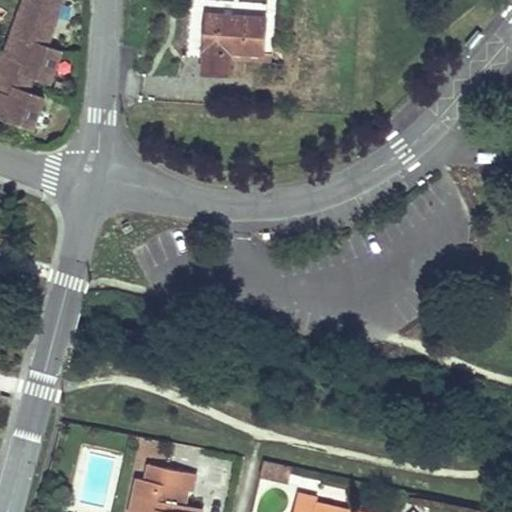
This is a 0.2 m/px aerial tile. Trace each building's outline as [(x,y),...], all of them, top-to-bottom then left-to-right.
[(46,47),(63,0),(33,0),(29,13),(34,15),(32,21),(19,17),(9,43),(9,44),(9,45),(9,46),(10,47),(10,48),(11,48),(12,49),(17,51),(14,59),(24,62),(21,71),(33,75),(50,82),(61,51),(46,47)] [(25,0),(19,17),(32,21),(34,15),(29,13),(33,0),(25,0)] [(190,0),(187,54),(203,55),(202,71),(228,73),(229,58),(230,51),(263,54),(266,17),(263,17),(264,4),(208,0),(190,0)] [(273,32),(271,52),(291,54),(292,34),(273,32)] [(24,62),(14,59),(17,51),(12,49),(11,48),(10,48),(10,47),(9,46),(9,45),(9,44),(9,43),(6,54),(1,52),(0,54),(0,99),(2,94),(12,97),(15,88),(27,92),(33,75),(21,71),(24,62)] [(263,60),(263,54),(230,51),(229,58),(263,60)] [(44,98),(27,92),(15,88),(12,97),(2,94),(0,99),(0,115),(33,127),(44,98)] [(273,464),(262,462),(259,477),(270,480),(273,464)] [(145,479),(162,483),(165,467),(148,464),(145,479)] [(291,467),(273,464),(270,480),(288,483),(291,467)] [(182,511),(184,503),(187,489),(192,490),(196,473),(165,467),(162,483),(145,479),(137,478),(130,511),(182,511)] [(318,497),(298,493),(294,511),(359,511),(316,502),(318,497)] [(184,503),(182,511),(201,511),(202,507),(184,503)]
